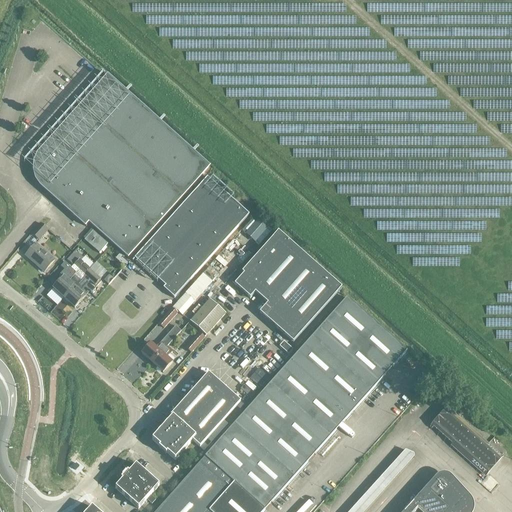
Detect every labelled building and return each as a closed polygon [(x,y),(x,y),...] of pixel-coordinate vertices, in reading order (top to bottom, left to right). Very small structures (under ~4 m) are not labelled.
[(40,186),(86,227),(86,226),(85,225),(88,222),(128,257),(208,167),(107,77),(37,155),(34,162),(33,171),(36,179),(40,186)] [(207,177),(132,261),(133,261),(135,259),(165,286),(163,289),(173,298),(174,298),(249,215),(207,177)] [(40,223),(31,234),(39,241),(48,230),(40,223)] [(239,236),(244,240),(254,229),(249,225),(239,236)] [(256,293),(264,301),(263,302),(267,305),(259,314),(292,344),(341,289),(304,256),(278,232),(241,273),(243,275),(235,285),(251,299),(256,293)] [(44,272),(55,261),(36,244),(25,256),(44,272)] [(67,260),(84,276),(90,270),(79,260),(80,258),(74,252),(67,260)] [(53,289),(63,299),(74,286),(69,281),(77,273),(69,266),(65,271),(67,273),(53,289)] [(95,266),(91,271),(90,270),(84,276),(95,285),(105,274),(95,266)] [(202,274),(172,308),(174,311),(175,310),(182,316),(212,283),(211,282),(215,277),(209,271),(204,276),(202,274)] [(104,281),(108,285),(113,279),(109,275),(104,281)] [(74,286),(63,299),(74,308),(89,292),(91,294),(95,289),(88,283),(80,291),(74,286)] [(263,511),(265,511),(407,352),(347,298),(156,511),(263,511)] [(225,314),(210,301),(209,300),(191,322),(206,335),(225,314)] [(177,313),(174,311),(172,308),(158,324),(164,328),(177,313)] [(142,354),(152,364),(167,347),(183,329),(179,325),(163,343),(162,342),(156,348),(151,344),(142,354)] [(186,348),(191,353),(204,338),(199,333),(186,348)] [(167,347),(152,364),(163,373),(172,362),(167,358),(172,351),(167,347)] [(240,403),(238,400),(208,374),(170,416),(171,418),(152,440),(175,461),(192,442),(199,448),(240,403)] [(431,427),(439,434),(440,433),(446,438),(445,439),(485,476),(502,458),(448,409),(431,427)] [(405,451),(350,511),(364,511),(413,458),(414,456),(413,454),(405,451)] [(115,488),(126,499),(138,509),(159,486),(147,476),(136,465),(115,488)] [(424,499),(419,495),(404,511),(448,511),(459,500),(439,482),(424,499)]
